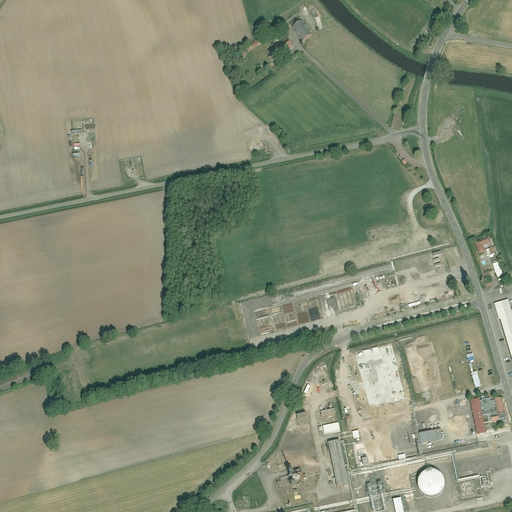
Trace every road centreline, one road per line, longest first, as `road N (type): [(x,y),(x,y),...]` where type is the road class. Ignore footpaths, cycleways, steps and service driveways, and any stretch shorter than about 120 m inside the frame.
road 1 (unclassified): [(0,218),(422,129)]
road 2 (residential): [(481,302),(317,348),(266,449),(199,511)]
road 3 (tertiary): [(422,129),(481,302)]
